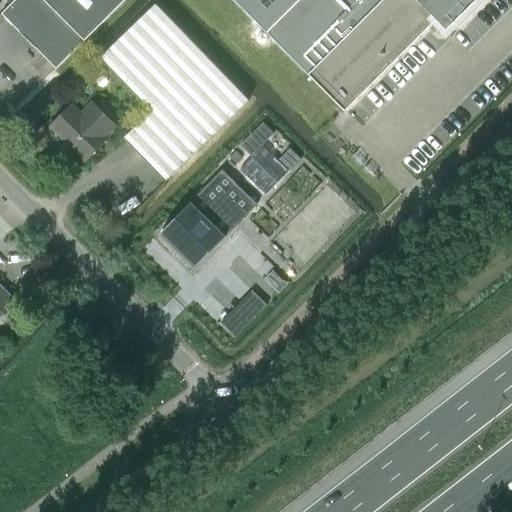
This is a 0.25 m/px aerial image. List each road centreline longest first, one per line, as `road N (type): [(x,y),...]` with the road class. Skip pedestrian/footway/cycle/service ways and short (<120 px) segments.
road 1 (unclassified): [(231,413),(511,140)]
road 2 (unclassified): [(231,413),(0,181)]
road 3 (motorway): [(511,381),(345,511)]
road 4 (unclassified): [(98,511),(231,413)]
